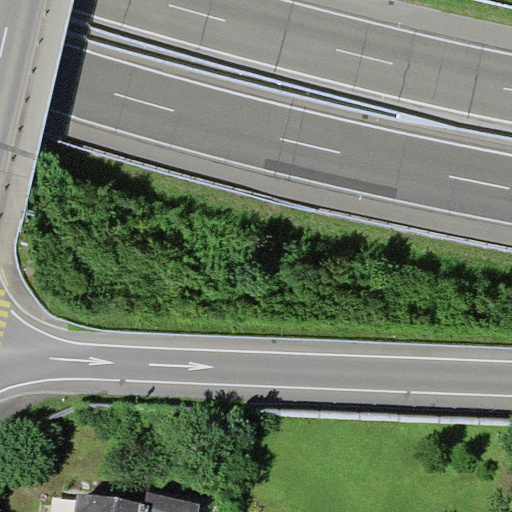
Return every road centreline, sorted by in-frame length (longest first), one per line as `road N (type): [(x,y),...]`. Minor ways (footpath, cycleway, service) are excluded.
road 1 (motorway): [(0,58),(163,108),(511,188)]
road 2 (motorway): [(0,356),(511,377)]
road 3 (motorway): [(511,86),(163,0)]
